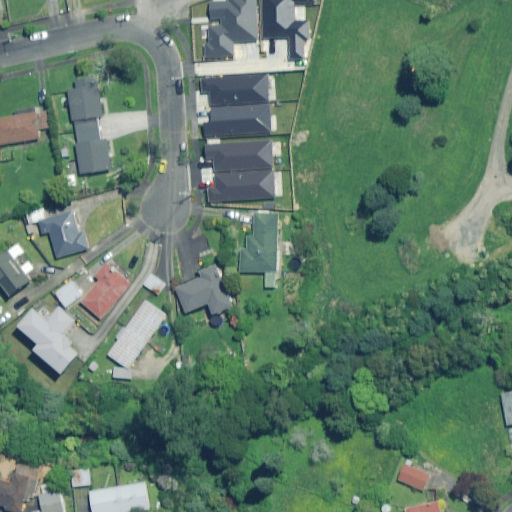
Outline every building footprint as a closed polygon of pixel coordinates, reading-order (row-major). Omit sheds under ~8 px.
[(316,9),(315,0),(279,0),(279,10),(316,9)] [(285,27),(276,18),(261,19),(261,8),(229,10),(230,38),(236,38),(238,67),(263,66),(262,41),(285,40),(285,27)] [(117,112),(103,114),(97,77),(76,81),(77,89),(68,90),(73,122),(74,121),(78,144),(76,144),(81,176),(111,171),(104,133),(120,130),(117,112)] [(275,91),(232,89),(231,110),(253,111),(252,122),(273,123),(275,91)] [(51,129),(49,112),(0,119),(0,146),(40,140),(38,131),(51,129)] [(255,126),(213,124),(213,146),(228,147),(227,184),(252,185),(254,152),(261,152),(262,139),(255,138),(255,126)] [(41,222),(37,211),(26,215),(30,226),(41,222)] [(43,238),(50,235),(58,259),(89,249),(87,243),(77,213),(49,222),(39,226),(43,238)] [(279,216),(256,215),(255,240),(244,239),(242,273),(266,274),(266,288),(276,289),(279,216)] [(36,269),(18,245),(0,258),(0,262),(4,268),(0,270),(0,286),(9,299),(32,282),(27,276),(36,269)] [(132,285),(107,264),(95,278),(99,282),(81,303),(102,321),(132,285)] [(223,282),(217,266),(199,273),(201,280),(176,289),(186,315),(209,306),(213,316),(235,308),(225,281),(223,282)] [(166,285),(151,276),(144,287),(159,297),(166,285)] [(83,297),(72,282),(55,295),(67,309),(83,297)] [(116,340),(119,342),(109,356),(122,365),(115,364),(113,379),(132,381),(133,367),(132,366),(167,317),(146,302),(127,330),(124,328),(116,340)] [(75,322),(60,308),(52,317),(39,305),(19,328),(39,345),(34,351),(62,375),(79,355),(60,339),(75,322)] [(511,426),(511,393),(502,395),(507,427),(511,426)] [(431,476),(406,465),(399,481),(423,493),(431,476)] [(90,487),(89,470),(71,472),(73,488),(90,487)] [(38,481),(2,473),(0,480),(0,507),(5,508),(4,511),(6,511),(22,511),(24,503),(33,504),(38,481)] [(144,511),(151,511),(146,484),(90,493),(92,511),(144,511)] [(49,485),(38,486),(41,511),(62,511),(59,494),(51,495),(49,485)] [(441,511),(439,502),(405,510),(405,511),(441,511)]
